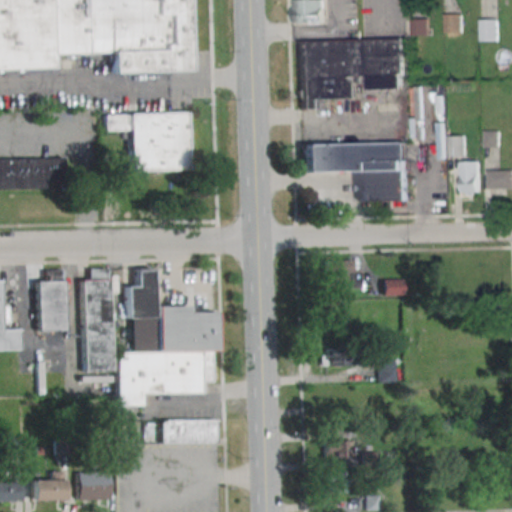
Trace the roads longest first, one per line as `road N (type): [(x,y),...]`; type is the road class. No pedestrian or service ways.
road 1 (secondary): [(266,511),(249,0)]
road 2 (residential): [(0,242),(511,228)]
